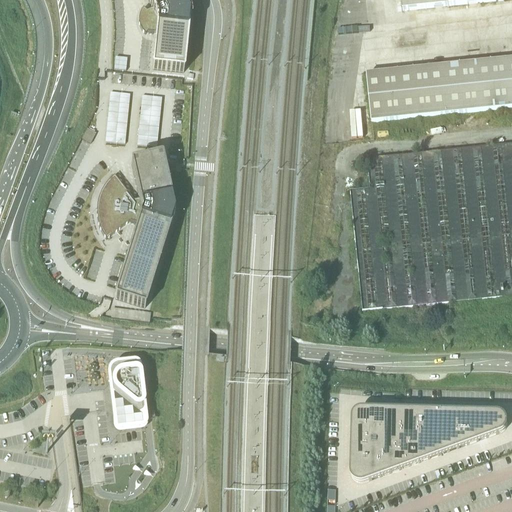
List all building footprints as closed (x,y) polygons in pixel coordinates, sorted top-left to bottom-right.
[(147,0),(152,10),(147,12),(143,9),(141,12),(140,15),(139,19),(139,22),(139,26),(141,30),(143,33),(145,35),(147,33),(148,33),(148,34),(148,35),(149,35),(150,36),(151,36),(152,35),(153,35),(153,34),(153,33),(156,34),(152,69),(152,70),(153,70),(153,71),(154,71),(183,74),(183,73),(184,73),(184,72),(189,22),(189,21),(189,16),(187,11),(182,0),(147,0)] [(346,0),(341,17),(495,2),(494,0),(346,0)] [(115,58),(114,71),(126,72),(127,59),(115,58)] [(366,76),(342,127),(509,109),(504,63),(371,75),(366,76)] [(162,158),(131,165),(139,201),(134,202),(114,177),(108,182),(104,189),(100,196),(97,203),(96,211),(97,219),(99,227),(102,234),(106,241),(136,217),(138,225),(115,300),(145,309),(175,214),(162,158)] [(114,368),(112,370),(111,372),(110,375),(116,426),(117,428),(119,430),(121,430),(139,428),(140,427),(141,425),(142,423),(141,417),(144,417),(143,412),(140,413),(140,410),(143,410),(142,399),(139,399),(138,393),(141,392),(138,369),(135,369),(134,367),(133,366),(131,366),(114,368)] [(362,411),(358,411),(355,413),(353,416),(352,420),(351,475),(352,478),(354,482),(358,484),(365,484),(502,433),(505,431),(507,427),(507,422),(505,418),(503,416),(500,414),(362,411)]
